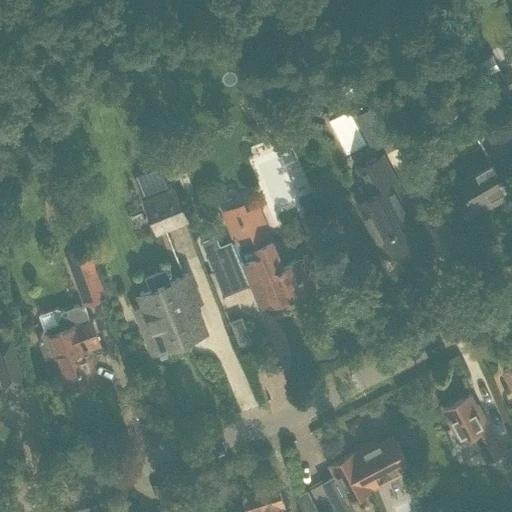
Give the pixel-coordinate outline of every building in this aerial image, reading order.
[(485,56),(478,60),(497,97),(511,89),(511,74),(509,69),(502,74),(495,60),(491,53),(485,56)] [(260,93),(247,98),(257,121),(270,116),(260,93)] [(374,109),(362,116),(376,146),(399,135),(383,104),(378,94),(369,99),(374,109)] [(499,191),(510,185),(502,170),(500,171),(496,165),(502,162),(504,165),(511,160),(511,142),(488,100),(458,117),(464,128),(478,120),(487,136),(480,141),(489,156),(471,166),(475,172),(460,181),(468,194),(457,200),(467,217),(493,201),(502,196),(499,191)] [(419,236),(410,218),(409,215),(412,213),(381,154),(365,162),(382,195),(360,207),(384,254),(419,236)] [(184,188),(175,192),(185,216),(195,211),(184,188)] [(185,216),(175,192),(173,189),(144,202),(156,231),(186,218),(185,216)] [(240,224),(234,226),(230,228),(236,242),(233,244),(232,243),(231,244),(227,246),(228,250),(223,252),(216,235),(217,235),(216,233),(214,234),(215,235),(203,240),(203,239),(201,240),(202,241),(208,253),(207,254),(208,255),(214,269),(213,270),(214,271),(216,271),(215,270),(242,259),(259,299),(276,292),(280,300),(285,297),(287,301),(300,296),(298,292),(329,280),(326,272),(316,276),(313,270),(316,266),(313,261),(309,261),(307,254),(282,264),(262,215),(243,223),(242,221),(239,222),(240,224)] [(103,295),(89,256),(68,264),(82,303),(103,295)] [(204,331),(196,312),(188,291),(194,289),(187,273),(140,292),(155,329),(146,333),(153,351),(204,331)] [(56,306),(38,313),(38,314),(43,327),(41,327),(38,334),(41,341),(39,342),(46,359),(51,357),(56,371),(60,370),(66,387),(95,377),(85,349),(89,348),(88,346),(98,342),(89,318),(89,319),(85,309),(76,304),(61,310),(56,306)] [(0,368),(21,362),(13,335),(0,339),(0,368)] [(511,365),(502,371),(511,387),(511,365)] [(487,425),(481,415),(483,414),(478,404),(476,405),(470,394),(442,409),(451,425),(443,429),(457,455),(478,444),(486,459),(501,451),(487,425)] [(336,473),(327,478),(328,480),(341,503),(370,487),(369,484),(391,472),(393,475),(410,466),(403,452),(394,435),(365,450),(363,446),(330,463),(336,473)] [(286,511),(282,499),(276,480),(242,491),(248,511),(257,511),(259,511),(258,511),(286,511)] [(307,489),(298,493),(302,511),(306,511),(316,507),(307,489)]
